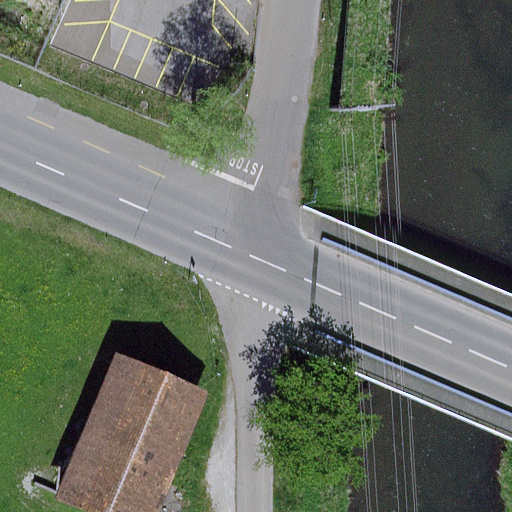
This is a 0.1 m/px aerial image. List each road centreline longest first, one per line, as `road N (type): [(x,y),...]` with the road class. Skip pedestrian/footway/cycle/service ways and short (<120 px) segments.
road 1 (secondary): [(0,147),(260,261)]
road 2 (secondary): [(260,261),(511,370)]
road 3 (unclassified): [(260,261),(284,0)]
road 4 (track): [(260,261),(251,511)]
